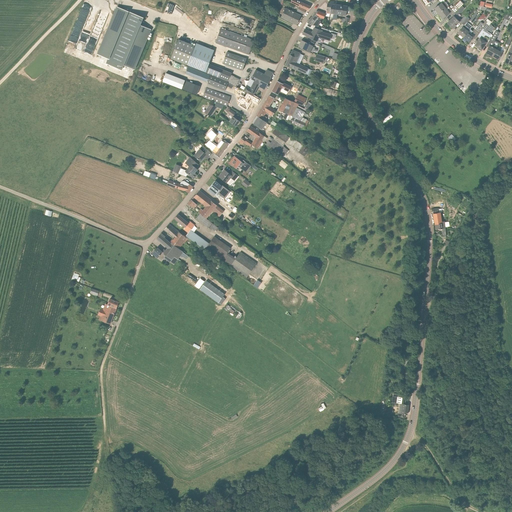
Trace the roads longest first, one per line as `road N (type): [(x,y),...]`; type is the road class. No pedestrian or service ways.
road 1 (tertiary): [(328,511),(396,457),(416,393),(427,218),(416,186),(366,114),(352,74),(356,42),(385,0)]
road 2 (residential): [(146,243),(250,119),(321,0)]
road 3 (track): [(424,305),(463,220),(511,169)]
road 4 (unclassified): [(0,187),(146,243)]
road 5 (secondary): [(511,77),(455,46),(414,0)]
road 6 (track): [(113,335),(100,374),(107,453)]
